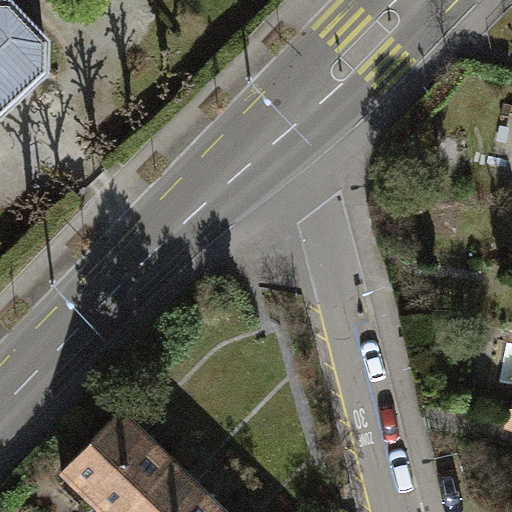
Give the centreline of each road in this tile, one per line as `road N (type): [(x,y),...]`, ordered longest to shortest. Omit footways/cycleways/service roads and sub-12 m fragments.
road 1 (residential): [(271,133),(318,206),(396,511)]
road 2 (tertiary): [(271,133),(0,400)]
road 3 (tertiary): [(405,0),(271,133)]
